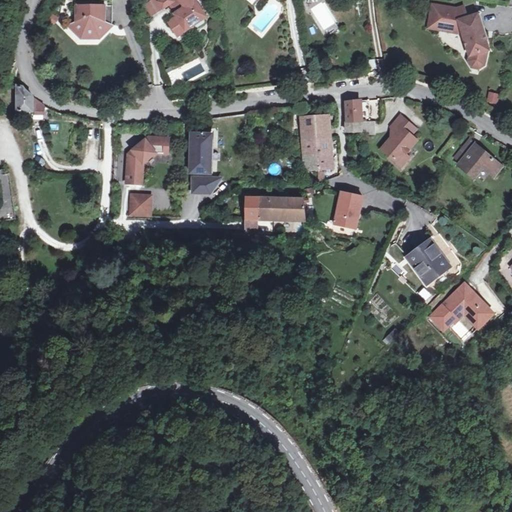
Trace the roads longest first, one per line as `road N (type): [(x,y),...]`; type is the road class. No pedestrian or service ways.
road 1 (secondary): [(325,511),(279,438),(227,400),(171,387),(122,396),(8,511)]
road 2 (residential): [(26,22),(25,66),(68,106),(157,113),(339,92)]
road 3 (residential): [(339,92),(424,89),(511,137)]
road 4 (residential): [(398,200),(349,179),(339,92)]
